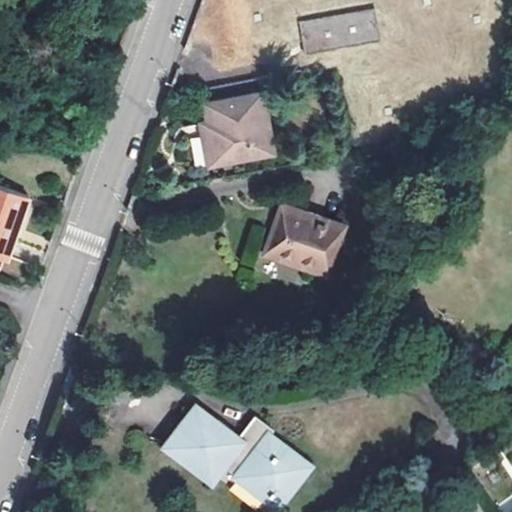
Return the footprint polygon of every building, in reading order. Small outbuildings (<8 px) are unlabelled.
[(361,7),(337,12),(309,17),(315,52),(367,42),(361,7)] [(210,128),(204,128),(209,158),(272,147),(260,88),(206,99),(210,128)] [(210,128),(206,99),(199,100),(204,128),(210,128)] [(193,167),(203,166),(201,137),(191,138),(193,167)] [(30,195),(0,184),(0,256),(7,259),(30,195)] [(325,272),(341,223),(279,201),(262,249),(325,272)] [(221,464),(268,499),(284,477),(293,485),(309,463),(269,433),(274,426),(254,411),(236,436),(193,405),(163,445),(209,480),(221,464)] [(278,506),(293,485),(284,477),(268,499),(278,506)]
